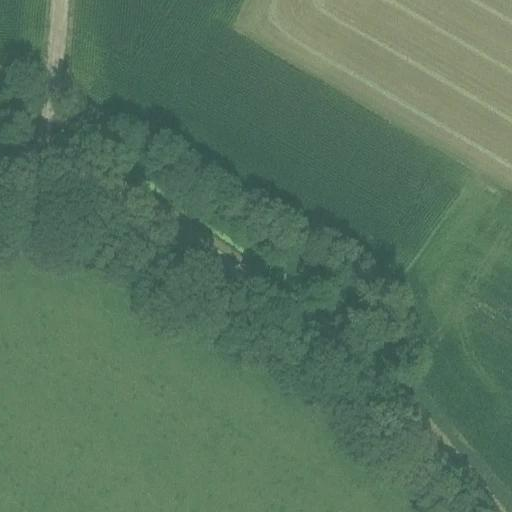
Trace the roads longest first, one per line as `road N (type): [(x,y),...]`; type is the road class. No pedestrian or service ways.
road 1 (unclassified): [(487,511),(355,361),(178,232),(78,175),(47,168),(0,175)]
road 2 (track): [(47,168),(58,0)]
